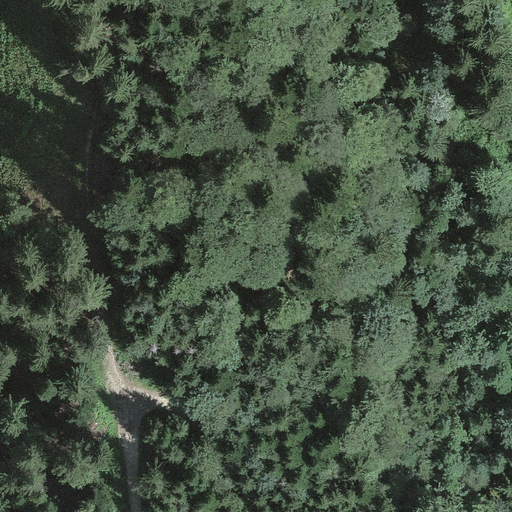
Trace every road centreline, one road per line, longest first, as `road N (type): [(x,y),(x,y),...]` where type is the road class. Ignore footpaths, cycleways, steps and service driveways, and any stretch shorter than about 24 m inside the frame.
road 1 (track): [(255,511),(187,406),(119,389)]
road 2 (track): [(135,511),(119,389)]
